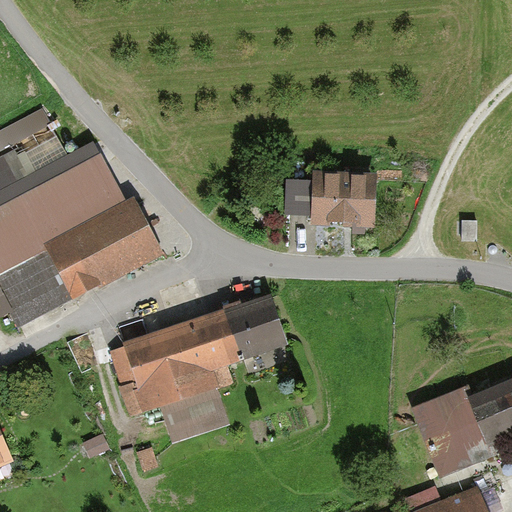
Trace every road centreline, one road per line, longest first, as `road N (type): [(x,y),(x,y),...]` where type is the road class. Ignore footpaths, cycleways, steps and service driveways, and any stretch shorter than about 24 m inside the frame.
road 1 (unclassified): [(230,248),(174,201),(0,0)]
road 2 (unclassified): [(511,282),(449,269),(304,268),(230,248)]
road 3 (unclassified): [(0,360),(230,248)]
road 4 (track): [(511,81),(442,177),(413,269)]
